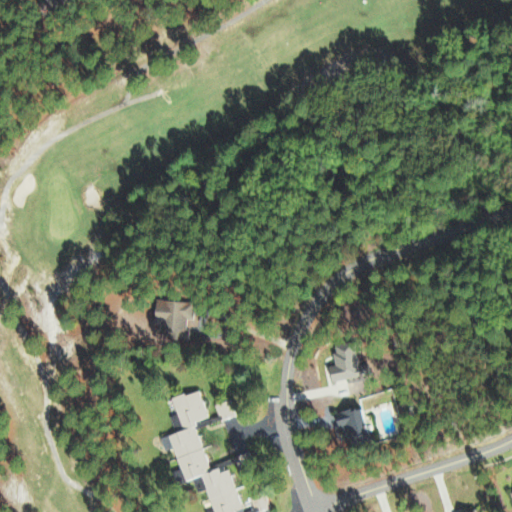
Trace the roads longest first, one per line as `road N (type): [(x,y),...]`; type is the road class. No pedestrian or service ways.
road 1 (residential): [(315,511),(280,393),(306,313),(354,269),(511,216)]
road 2 (residential): [(321,511),(511,444)]
